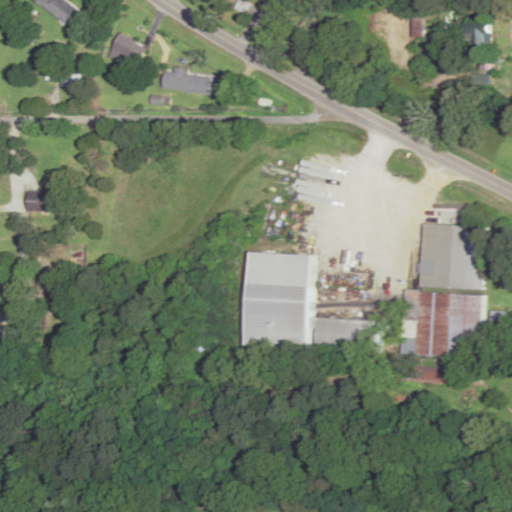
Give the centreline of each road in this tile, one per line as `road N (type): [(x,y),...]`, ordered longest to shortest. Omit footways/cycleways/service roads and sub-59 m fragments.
road 1 (secondary): [(511,192),(344,107),(162,0)]
road 2 (residential): [(344,107),(318,117),(0,114)]
road 3 (residential): [(96,117),(100,335)]
